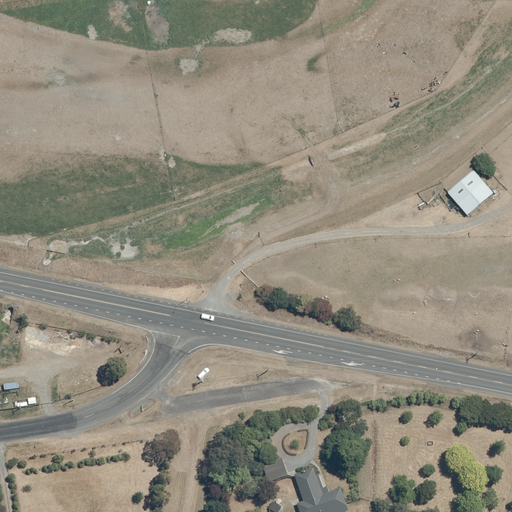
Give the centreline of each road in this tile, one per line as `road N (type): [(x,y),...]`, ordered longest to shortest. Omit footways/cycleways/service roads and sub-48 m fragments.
road 1 (trunk): [(183,319),(511,383)]
road 2 (unclassified): [(0,434),(60,424),(126,398),(164,360),(183,319)]
road 3 (trunk): [(0,279),(183,319)]
